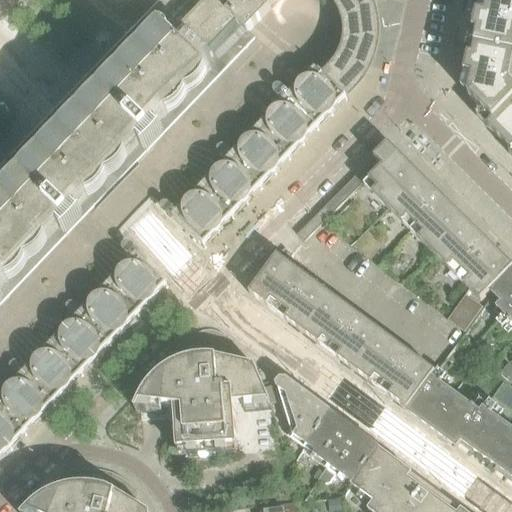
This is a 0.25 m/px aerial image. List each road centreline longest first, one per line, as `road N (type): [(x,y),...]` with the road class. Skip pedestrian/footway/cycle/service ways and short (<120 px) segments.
road 1 (residential): [(505,511),(210,294),(399,95)]
road 2 (residential): [(0,501),(29,470),(62,453),(117,455),(157,484),(170,511)]
road 3 (residential): [(511,205),(399,95)]
